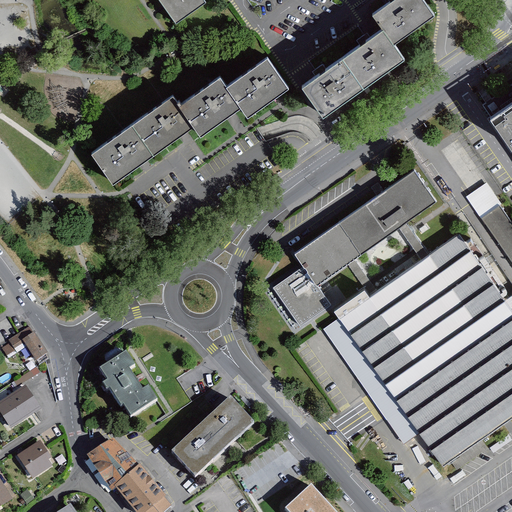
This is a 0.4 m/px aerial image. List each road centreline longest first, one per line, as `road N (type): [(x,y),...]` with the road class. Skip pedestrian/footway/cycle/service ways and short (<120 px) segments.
road 1 (unclassified): [(252,221),(511,33)]
road 2 (unclassified): [(374,511),(236,365)]
road 3 (unknown): [(409,126),(511,273)]
road 4 (residential): [(179,502),(127,439),(80,450)]
